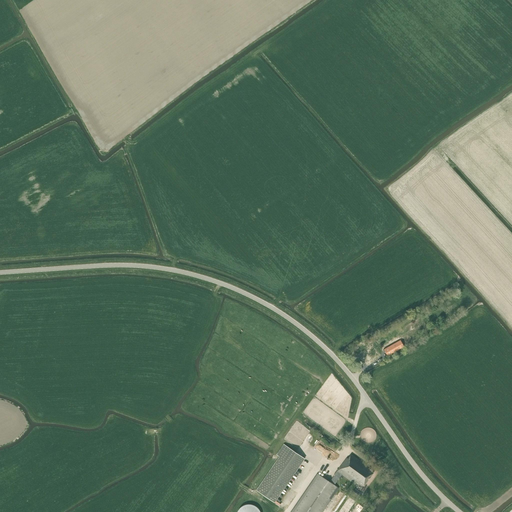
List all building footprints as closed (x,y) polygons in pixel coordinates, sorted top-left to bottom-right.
[(381,335),(377,329),(372,333),(374,337),(375,338),(379,336),(380,336),(381,335)] [(400,340),(383,350),(387,357),(404,347),(400,340)] [(359,349),(355,352),(364,364),(365,363),(367,367),(381,356),(372,345),(364,352),(361,348),(359,350),(359,349)] [(332,455),(334,451),(323,443),(320,447),(332,455)] [(304,458),(284,444),(277,455),(279,457),(256,490),(274,502),(304,458)] [(369,468),(366,466),(367,466),(351,454),(348,458),(347,458),(334,475),(330,482),(317,474),(291,511),(322,511),(339,488),(334,485),(339,478),(341,475),(357,486),(359,483),(364,486),(373,473),(368,469),(369,468)]
